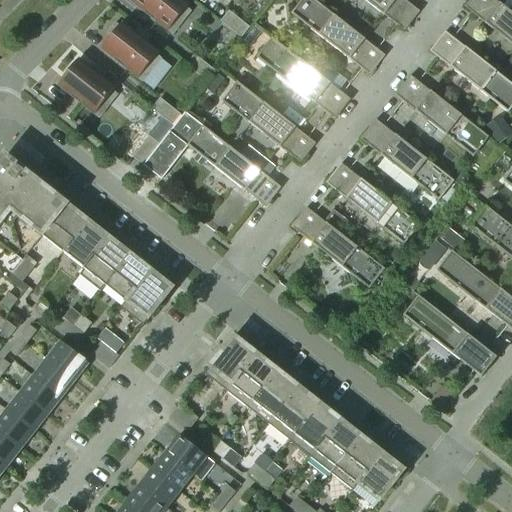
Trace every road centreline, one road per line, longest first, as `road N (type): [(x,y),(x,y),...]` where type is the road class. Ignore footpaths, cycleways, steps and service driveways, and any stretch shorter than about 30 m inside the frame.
road 1 (residential): [(229,277),(449,0)]
road 2 (residential): [(44,511),(229,277)]
road 3 (residential): [(229,277),(0,99)]
road 4 (residential): [(450,457),(229,277)]
road 5 (residential): [(0,91),(84,0)]
